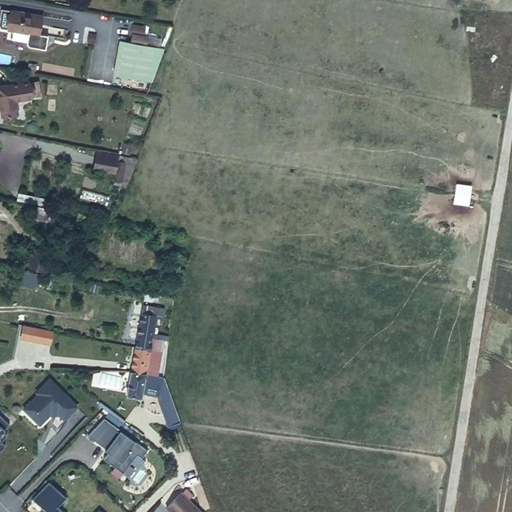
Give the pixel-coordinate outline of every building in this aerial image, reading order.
[(477,5),(476,25),(488,26),(489,5),(477,5)] [(38,35),(42,16),(12,11),(8,30),(20,32),(20,30),(29,32),(29,33),(38,35)] [(133,34),(131,43),(146,46),(148,37),(133,34)] [(152,81),(164,49),(146,46),(131,43),(120,41),(114,74),(152,81)] [(37,80),(29,82),(31,96),(40,95),(37,80)] [(28,81),(0,86),(0,105),(2,116),(17,113),(15,99),(31,97),(29,82),(28,81)] [(118,157),(95,152),(92,169),(95,169),(96,157),(117,161),(118,157)] [(121,177),(124,163),(117,161),(96,157),(95,169),(115,173),(115,176),(121,177)] [(453,203),(469,206),(472,186),(456,183),(453,203)] [(30,205),(29,212),(55,217),(56,210),(30,205)] [(55,225),(56,217),(55,217),(27,212),(26,220),(55,225)] [(51,254),(34,249),(29,265),(45,270),(51,254)] [(36,287),(38,274),(22,272),(21,284),(36,287)] [(151,337),(155,316),(161,317),(163,309),(142,305),(135,346),(149,349),(151,337)] [(44,343),(46,329),(23,324),(20,338),(44,343)] [(50,344),(52,330),(46,329),(44,343),(50,344)] [(156,374),(162,339),(151,337),(149,349),(135,346),(130,371),(145,373),(145,372),(156,374)] [(179,421),(163,377),(145,374),(145,373),(130,371),(126,395),(141,397),(142,393),(158,396),(157,398),(167,426),(179,421)] [(41,422),(50,413),(50,411),(52,408),(63,419),(76,406),(49,379),(36,392),(38,394),(23,409),(37,422),(41,422)] [(0,450),(5,446),(0,441),(6,435),(3,431),(9,424),(0,415),(0,450)] [(108,450),(112,453),(107,460),(122,472),(136,453),(141,457),(147,450),(105,416),(88,434),(106,447),(105,448),(108,450)] [(103,457),(107,460),(112,453),(108,450),(103,457)] [(47,508),(45,511),(46,511),(62,511),(57,507),(61,502),(56,497),(58,495),(46,484),(34,497),(47,508)] [(201,511),(181,492),(166,507),(170,511),(201,511)] [(47,508),(34,497),(32,499),(45,511),(47,508)]
